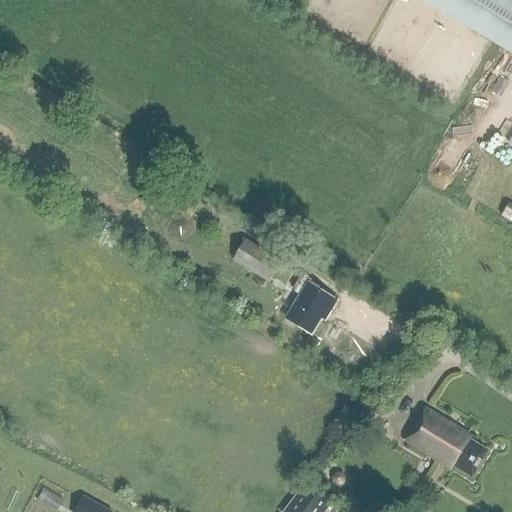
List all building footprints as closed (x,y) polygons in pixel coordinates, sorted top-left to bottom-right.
[(511,0),(436,0),(511,45),(511,0)] [(511,223),(511,205),(508,203),(500,216),(511,223)] [(279,260),(245,239),(232,260),(266,281),(279,260)] [(336,301),(314,288),(317,284),(302,275),(292,290),(293,290),(294,290),(301,294),(286,319),(315,337),(315,336),(312,334),(325,311),(329,314),(336,301)] [(234,298),(230,305),(244,314),(249,307),(234,298)] [(488,451),(469,440),(471,437),(425,409),(405,442),(451,470),(452,467),(471,478),(488,451)] [(304,486),(284,511),(324,511),(329,505),(304,486)] [(82,496),(73,511),(98,511),(101,507),(82,496)]
